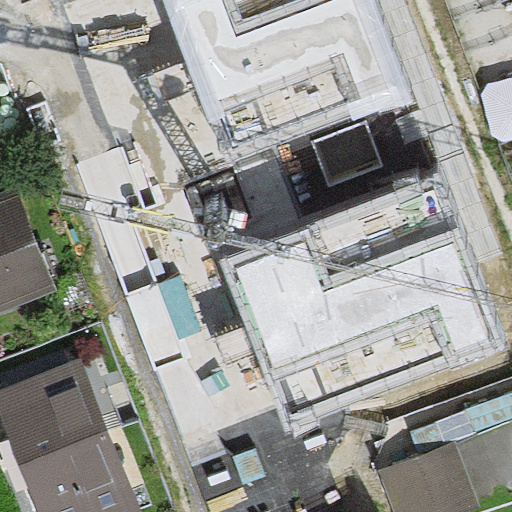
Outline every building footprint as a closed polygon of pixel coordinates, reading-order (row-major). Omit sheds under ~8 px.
[(221,146),(381,86),(348,0),(165,0),(192,69),(221,146)] [(15,190),(0,195),(0,309),(54,288),(15,190)] [(281,406),(481,336),(430,192),(230,262),(281,406)] [(146,511),(85,358),(0,392),(0,417),(38,511),(146,511)] [(470,511),(481,508),(456,440),(378,469),(394,511),(470,511)]
